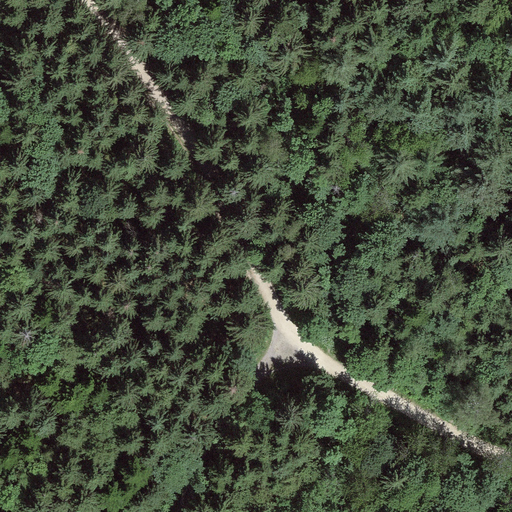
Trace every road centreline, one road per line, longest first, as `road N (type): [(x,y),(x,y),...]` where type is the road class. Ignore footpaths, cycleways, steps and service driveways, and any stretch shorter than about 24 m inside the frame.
road 1 (track): [(294,347),(175,113),(91,0)]
road 2 (track): [(511,456),(410,413),(294,347)]
